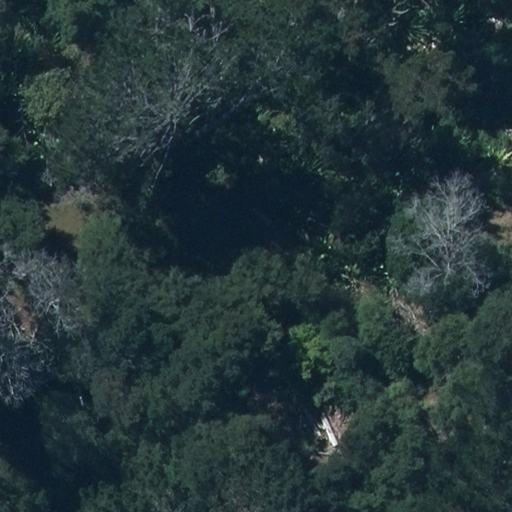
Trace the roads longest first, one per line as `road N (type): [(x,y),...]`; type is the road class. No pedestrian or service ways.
road 1 (track): [(511,135),(265,190),(209,260)]
road 2 (track): [(209,260),(261,470),(279,511)]
road 3 (track): [(0,147),(62,189),(209,260)]
